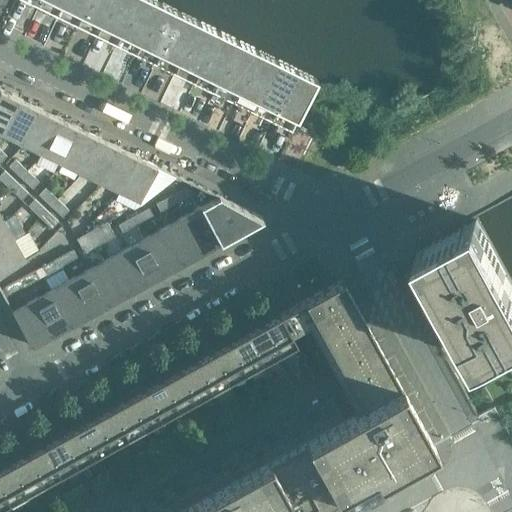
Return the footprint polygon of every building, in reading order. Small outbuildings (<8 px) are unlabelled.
[(58,17),(65,0),(41,0),(38,7),(58,17)] [(77,26),(89,0),(65,0),(58,17),(77,26)] [(96,36),(113,0),(89,0),(77,26),(96,36)] [(116,45),(137,0),(113,0),(96,36),(116,45)] [(135,55),(160,3),(154,0),(137,0),(116,45),(135,55)] [(155,64),(180,12),(160,3),(135,55),(155,64)] [(174,74),(200,22),(180,12),(155,64),(174,74)] [(194,83),(219,31),(200,22),(174,74),(194,83)] [(213,92),(238,41),(219,31),(194,83),(213,92)] [(233,102),(258,50),(238,41),(213,92),(233,102)] [(252,111),(277,60),(258,50),(233,102),(252,111)] [(271,121),(297,69),(277,60),(252,111),(271,121)] [(292,131),(308,97),(317,79),(297,69),(271,121),(292,131)] [(0,131),(2,133),(20,98),(0,88),(0,131)] [(22,142),(39,107),(20,98),(2,133),(22,142)] [(41,152),(58,117),(39,107),(22,142),(41,152)] [(60,161),(77,126),(58,117),(41,152),(60,161)] [(80,171),(97,136),(77,126),(60,161),(80,171)] [(99,180),(117,145),(97,136),(80,171),(99,180)] [(119,190),(136,155),(117,145),(99,180),(119,190)] [(139,200),(156,165),(136,155),(119,190),(139,200)] [(15,158),(8,165),(20,176),(27,170),(15,158)] [(16,181),(4,170),(0,173),(0,178),(9,188),(16,181)] [(39,181),(27,170),(20,176),(32,188),(39,181)] [(21,199),(28,192),(16,181),(9,188),(21,199)] [(191,193),(186,185),(171,194),(175,202),(191,193)] [(45,187),(38,193),(50,205),(57,198),(45,187)] [(160,210),(175,202),(171,194),(156,202),(160,210)] [(220,240),(262,216),(219,195),(200,205),(220,240)] [(46,209),(34,198),(27,205),(39,216),(46,209)] [(69,209),(57,198),(50,205),(62,216),(69,209)] [(220,240),(200,205),(182,215),(201,250),(220,240)] [(153,214),(149,206),(133,215),(137,223),(153,214)] [(51,228),(58,221),(46,209),(39,216),(51,228)] [(122,231),(137,223),(133,215),(118,224),(122,231)] [(201,250),(182,215),(163,226),(182,261),(201,250)] [(511,341),(511,282),(477,219),(417,252),(444,300),(450,312),(477,361),(511,341)] [(0,247),(14,240),(4,220),(0,222),(0,247)] [(107,220),(91,229),(95,236),(111,228),(107,220)] [(182,261),(163,226),(144,236),(163,271),(182,261)] [(115,235),(111,228),(95,236),(99,244),(115,235)] [(80,245),(95,236),(91,229),(76,237),(80,245)] [(84,252),(99,244),(95,236),(80,245),(84,252)] [(163,271),(144,236),(125,247),(145,281),(163,271)] [(0,272),(25,259),(14,240),(0,247),(0,272)] [(145,281),(125,247),(107,257),(126,292),(145,281)] [(77,256),(73,248),(58,257),(62,265),(77,256)] [(46,273),(62,265),(58,257),(42,266),(46,273)] [(126,292),(107,257),(88,268),(107,302),(126,292)] [(107,302),(88,268),(69,278),(88,313),(107,302)] [(39,277),(35,270),(20,278),(24,286),(39,277)] [(9,294),(24,286),(20,278),(4,287),(9,294)] [(88,313),(69,278),(50,289),(69,323),(88,313)] [(402,387),(377,343),(342,278),(303,299),(362,406),(364,408),(401,387),(401,388),(402,387)] [(69,323),(50,289),(31,299),(51,334),(69,323)] [(51,334),(31,299),(12,310),(31,345),(51,334)] [(297,343),(279,312),(278,313),(275,309),(264,315),(266,319),(262,322),(279,353),(297,343)] [(279,353),(262,322),(261,322),(258,318),(247,324),(249,328),(245,331),(262,362),(279,353)] [(262,362),(245,331),(244,331),(242,327),(230,334),(233,338),(228,340),(245,371),(262,362)] [(245,371),(228,340),(227,341),(225,337),(214,343),(216,347),(211,350),(228,381),(245,371)] [(228,381),(211,350),(210,350),(208,346),(197,352),(199,356),(194,359),(211,390),(228,381)] [(211,390),(194,359),(192,355),(180,361),(182,366),(178,368),(195,399),(211,390)] [(315,377),(305,360),(298,363),(308,381),(315,377)] [(195,399),(178,368),(177,369),(175,364),(163,371),(166,375),(161,378),(178,408),(195,399)] [(178,408),(161,378),(160,378),(158,374),(146,380),(149,384),(144,387),(161,418),(178,408)] [(276,376),(271,378),(266,381),(271,390),(281,385),(276,376)] [(161,418),(144,387),(143,387),(141,383),(129,389),(132,394),(127,396),(144,427),(161,418)] [(286,394),(281,385),(271,390),(276,399),(286,394)] [(435,447),(427,432),(402,387),(401,388),(401,387),(364,408),(362,406),(286,448),(321,510),(435,447)] [(144,427),(127,396),(126,397),(124,392),(112,399),(115,403),(110,406),(127,436),(144,427)] [(242,394),(237,397),(232,400),(237,409),(247,403),(242,394)] [(127,436),(110,406),(109,406),(107,402),(96,408),(98,412),(93,415),(110,446),(127,436)] [(252,412),(247,403),(237,409),(242,418),(252,412)] [(110,446),(93,415),(92,415),(90,411),(79,417),(81,421),(76,424),(93,455),(110,446)] [(208,413),(204,415),(199,418),(204,427),(213,422),(208,413)] [(93,455),(76,424),(73,420),(62,426),(64,431),(59,433),(77,464),(93,455)] [(209,436),(218,431),(213,422),(204,427),(209,436)] [(77,464),(59,433),(59,434),(57,430),(45,436),(48,440),(43,443),(60,474),(77,464)] [(175,431),(170,434),(165,437),(170,446),(180,440),(175,431)] [(60,474),(43,443),(42,443),(40,439),(28,445),(31,449),(26,452),(43,483),(60,474)] [(185,449),(180,440),(170,446),(175,455),(185,449)] [(43,483),(26,452),(25,453),(22,448),(11,455),(13,459),(9,461),(26,492),(43,483)] [(317,511),(321,510),(286,448),(169,511),(317,511)] [(141,450),(136,453),(131,455),(136,464),(146,459),(141,450)] [(26,492),(9,461),(8,462),(6,458),(0,460),(0,485),(9,502),(26,492)] [(151,468),(146,459),(136,464),(141,473),(151,468)] [(107,469),(102,471),(97,474),(102,483),(112,478),(107,469)] [(117,487),(112,478),(102,483),(107,492),(117,487)] [(0,506),(9,502),(0,485),(0,506)] [(74,487),(69,490),(64,493),(69,502),(79,496),(74,487)] [(84,505),(79,496),(69,502),(74,511),(84,505)]
